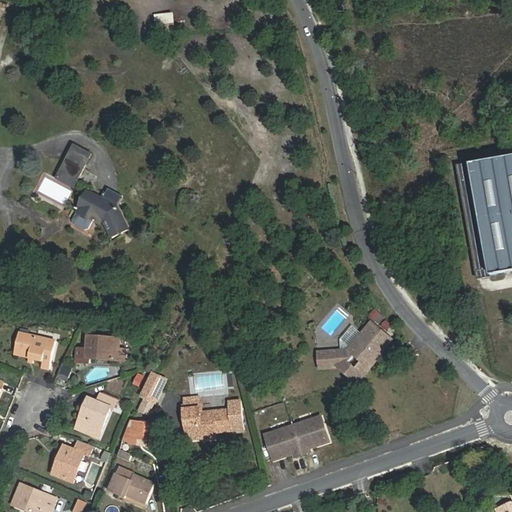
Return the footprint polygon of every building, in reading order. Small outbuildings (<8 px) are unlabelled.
[(155,36),(176,34),(174,13),(154,14),(155,36)] [(65,172),(80,180),(95,150),(81,143),(65,172)] [(494,273),(511,269),(511,155),(475,163),(494,273)] [(77,184),(80,180),(65,172),(62,177),(77,184)] [(132,230),(122,208),(91,189),(77,211),(100,225),(101,226),(106,223),(115,239),(132,230)] [(375,308),(369,315),(380,325),(386,317),(375,308)] [(339,347),(318,349),(319,365),(337,363),(356,379),(379,353),(377,351),(381,347),(391,336),(380,326),(379,327),(374,323),(370,320),(360,332),(347,347),(339,347)] [(360,332),(350,323),(338,338),(339,347),(347,347),(360,332)] [(49,365),(54,339),(18,331),(15,350),(30,354),(36,355),(42,357),(41,364),(49,365)] [(119,337),(87,336),(86,349),(77,348),(76,361),(90,362),(90,358),(118,359),(119,347),(119,337)] [(73,369),(66,366),(61,378),(68,380),(73,369)] [(168,378),(154,372),(144,394),(146,396),(158,401),(168,378)] [(116,407),(119,400),(104,393),(100,400),(91,396),(78,426),(92,433),(94,429),(101,431),(112,406),(116,407)] [(146,396),(140,410),(148,414),(155,399),(146,396)] [(202,399),(186,401),(187,409),(203,408),(202,399)] [(246,429),(243,401),(233,402),(234,410),(204,413),(203,408),(187,409),(189,426),(193,426),(194,434),(194,439),(208,438),(207,435),(218,434),(218,432),(246,429)] [(261,426),(289,422),(287,405),(258,409),(261,426)] [(332,441),(324,416),(296,425),(305,454),(313,451),(312,448),(311,446),(315,445),(316,447),(332,441)] [(132,435),(137,420),(133,419),(126,434),(132,435)] [(137,420),(132,435),(146,437),(157,439),(153,422),(137,420)] [(305,454),(296,425),(268,435),(276,460),(293,454),(292,453),(296,451),(297,453),(298,456),(305,454)] [(65,444),(59,457),(63,459),(56,473),(73,481),(85,454),(89,455),(94,444),(82,439),(77,450),(65,444)] [(118,457),(131,463),(134,456),(121,451),(118,457)] [(63,459),(59,457),(53,472),(56,473),(63,459)] [(147,503),(155,482),(136,475),(135,479),(118,472),(110,492),(128,498),(129,496),(147,503)] [(32,508),(30,511),(41,511),(50,511),(56,497),(21,482),(11,504),(20,507),(21,504),(32,508)] [(82,499),(76,511),(85,511),(89,502),(82,499)] [(511,511),(511,503),(496,510),(497,511),(511,511)]
